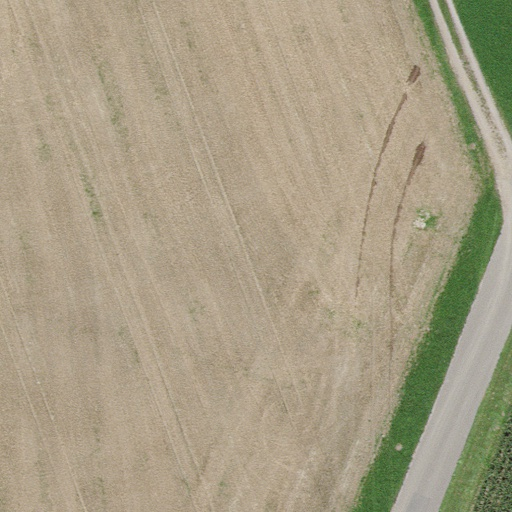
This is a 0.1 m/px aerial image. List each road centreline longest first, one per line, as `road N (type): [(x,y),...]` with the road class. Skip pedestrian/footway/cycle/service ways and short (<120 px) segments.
road 1 (unclassified): [(511,276),(420,511)]
road 2 (track): [(511,184),(439,0)]
